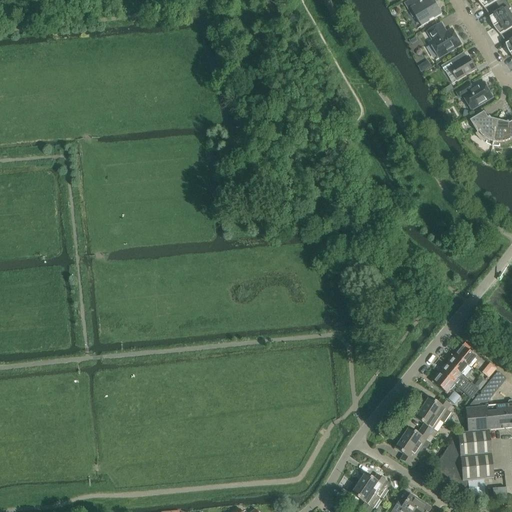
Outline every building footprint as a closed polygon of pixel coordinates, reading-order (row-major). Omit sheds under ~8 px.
[(416,16),(423,27),(442,15),(433,0),(413,0),(406,5),(413,17),(416,16)] [(481,0),(480,1),(488,14),(507,2),(505,0),(481,0)] [(507,2),(488,14),(496,27),(511,17),(511,14),(509,11),(511,9),(507,2)] [(511,17),(496,27),(504,40),(511,35),(511,17)] [(431,44),(440,59),(462,46),(453,30),(446,34),(444,32),(445,31),(441,25),(428,33),(434,42),(431,44)] [(451,69),(458,81),(477,70),(469,58),(465,60),(461,55),(444,65),(448,71),(451,69)] [(464,97),(472,111),(494,99),(484,83),(474,90),(471,85),(457,93),(460,99),(464,97)] [(493,148),(499,121),(492,120),(491,118),(489,119),(485,113),(471,122),(478,133),(476,135),(477,136),(479,139),(482,142),(485,144),(486,144),(486,145),(490,146),(493,147),(493,148)] [(499,121),(493,148),(497,148),(500,148),(502,148),(506,147),(509,146),(511,145),(511,123),(510,124),(509,122),(507,123),(499,121)] [(468,366),(468,367),(475,358),(461,347),(458,351),(457,350),(454,354),(455,355),(454,355),(468,366)] [(468,366),(454,355),(451,359),(450,358),(447,362),(448,363),(446,365),(460,376),(468,366)] [(439,374),(453,385),(471,400),(478,390),(471,385),(470,386),(459,377),(460,376),(446,365),(445,366),(444,365),(441,369),(442,369),(439,374)] [(447,400),(453,405),(459,398),(452,392),(450,391),(449,390),(453,385),(439,374),(438,373),(434,377),(435,378),(432,382),(449,396),(446,399),(447,400)] [(471,405),(468,409),(475,408),(479,408),(479,404),(487,403),(505,381),(497,374),(497,373),(481,392),(480,393),(481,394),(479,397),(478,396),(471,405)] [(421,410),(439,421),(444,424),(452,411),(450,409),(453,405),(447,400),(444,404),(442,403),(439,401),(436,405),(428,399),(426,401),(421,407),(422,408),(421,410)] [(433,469),(430,475),(465,499),(468,493),(467,481),(493,479),(493,473),(492,468),(491,455),(489,431),(500,430),(501,430),(511,428),(511,404),(479,408),(468,409),(466,409),(468,433),(463,433),(458,434),(458,441),(452,442),(433,469)] [(420,430),(434,439),(437,433),(433,430),(439,421),(421,410),(420,411),(419,411),(415,417),(416,418),(415,419),(423,425),(420,430)] [(402,440),(419,451),(423,454),(434,439),(420,430),(416,435),(408,430),(407,432),(405,431),(401,438),(402,439),(402,440)] [(419,451),(402,440),(400,442),(399,441),(395,448),(396,449),(395,450),(402,456),(400,460),(413,469),(417,464),(413,461),(419,451)] [(358,485),(376,497),(380,500),(390,484),(379,477),(376,482),(364,475),(363,477),(362,476),(358,483),(359,484),(358,485)] [(376,497),(358,485),(357,487),(356,486),(351,493),(352,493),(351,496),(362,503),(359,508),(364,511),(371,511),(373,510),(369,507),(376,497)] [(413,511),(420,502),(418,501),(419,500),(412,496),(412,497),(410,495),(402,507),(397,504),(391,511),(413,511)] [(413,511),(428,511),(431,509),(428,508),(429,507),(422,502),(422,503),(420,502),(413,511)]
